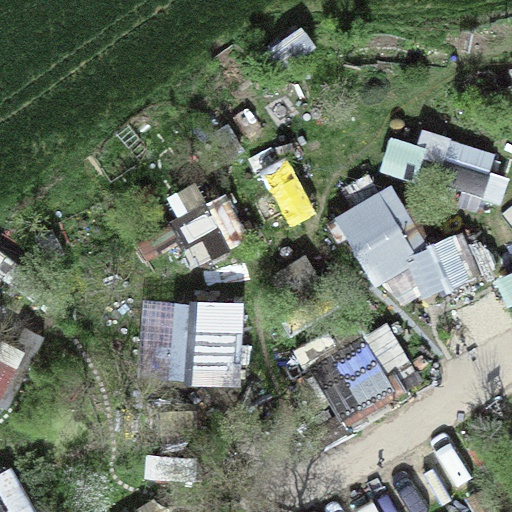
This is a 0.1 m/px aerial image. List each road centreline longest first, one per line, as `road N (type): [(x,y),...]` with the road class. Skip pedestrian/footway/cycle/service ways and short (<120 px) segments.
road 1 (track): [(295,511),(511,377)]
road 2 (motorway): [(27,511),(0,371)]
